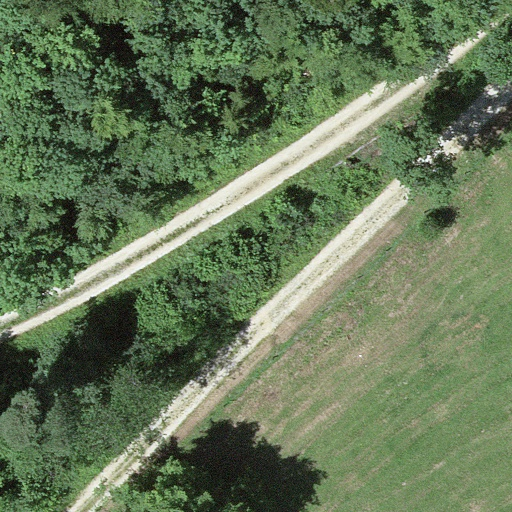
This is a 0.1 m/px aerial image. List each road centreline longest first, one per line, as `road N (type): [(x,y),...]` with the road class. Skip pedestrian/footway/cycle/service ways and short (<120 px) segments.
road 1 (track): [(0,329),(307,157),(511,0)]
road 2 (track): [(87,511),(511,99)]
